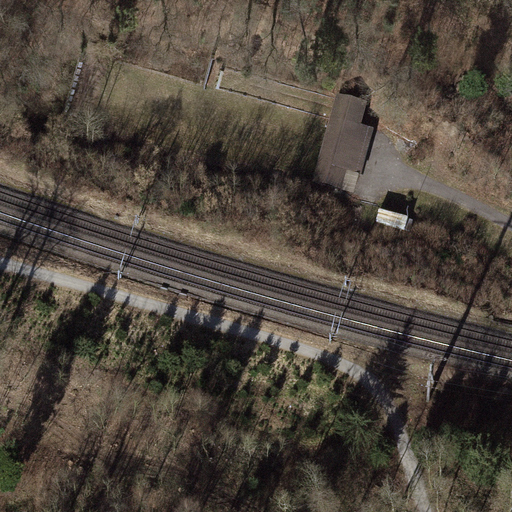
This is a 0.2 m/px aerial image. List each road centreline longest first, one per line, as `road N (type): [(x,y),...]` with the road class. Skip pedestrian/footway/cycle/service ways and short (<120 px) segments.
road 1 (track): [(431,511),(380,377),(0,261)]
road 2 (track): [(511,223),(378,167)]
